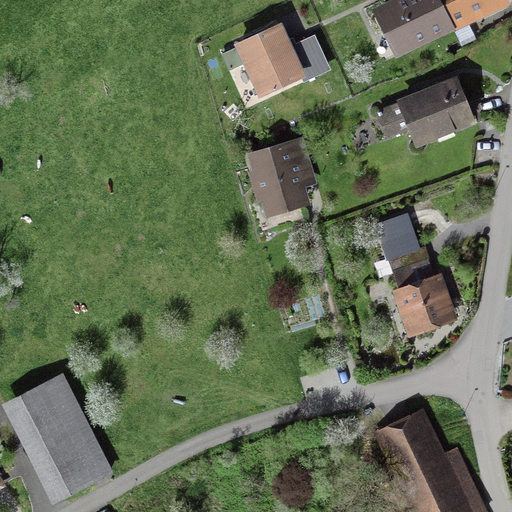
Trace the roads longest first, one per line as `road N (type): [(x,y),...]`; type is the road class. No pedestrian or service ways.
road 1 (residential): [(74,511),(206,439),(259,420),(418,384),(481,380)]
road 2 (residential): [(511,172),(481,380)]
road 3 (residential): [(481,380),(503,511)]
